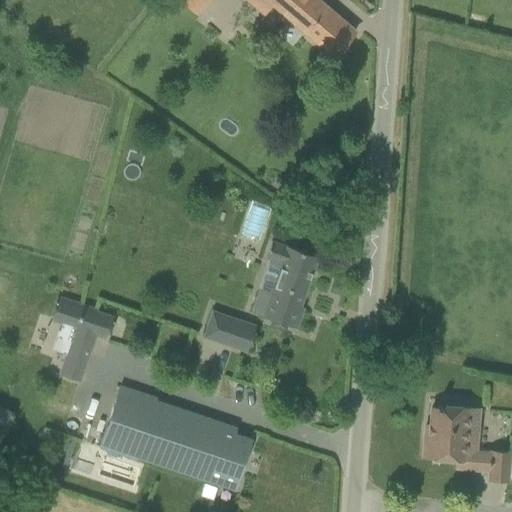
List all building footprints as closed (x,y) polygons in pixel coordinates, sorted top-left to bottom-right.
[(179,0),(194,14),(207,0),(179,0)] [(334,57),(355,32),(317,0),(267,0),(273,4),(334,57)] [(259,293),(252,312),(264,316),(263,316),(296,328),(303,308),(300,307),(317,257),(287,246),(287,247),(272,242),(267,258),(282,263),(270,297),(259,293)] [(76,327),(73,337),(86,341),(90,332),(105,337),(112,318),(96,312),(97,310),(60,298),(53,319),(76,327)] [(213,312),(204,337),(247,352),(255,326),(213,312)] [(73,337),(60,374),(80,381),(88,355),(83,353),(86,341),(73,337)] [(99,447),(108,450),(106,455),(116,459),(118,454),(136,460),(137,457),(198,478),(199,472),(236,485),(251,439),(215,427),(217,421),(156,400),(157,398),(120,386),(99,447)] [(478,450),(481,408),(437,405),(436,407),(432,407),(430,433),(425,432),(423,456),(456,459),(455,470),(488,473),(488,481),(510,483),(511,459),(511,451),(489,450),(489,451),(478,450)] [(0,406),(0,430),(2,431),(4,432),(7,433),(15,412),(0,406)] [(216,487),(204,483),(200,496),(212,500),(216,487)]
